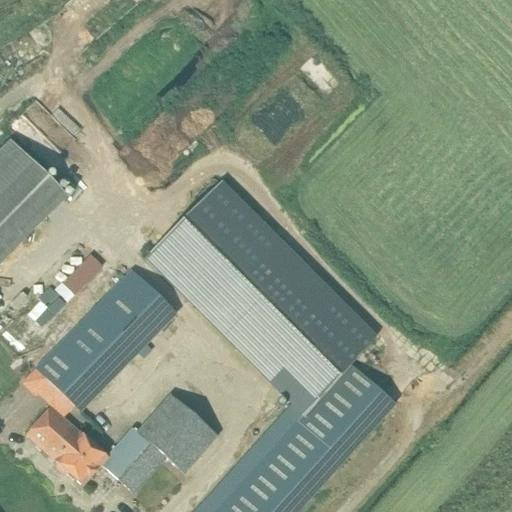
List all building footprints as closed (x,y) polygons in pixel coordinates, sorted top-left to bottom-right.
[(10,142),(0,151),(0,266),(67,197),(10,142)] [(299,511),(302,510),(395,407),(350,366),(375,335),(221,182),(146,259),(173,285),(262,374),(305,416),(257,469),(216,511),(299,511)] [(34,372),(78,414),(176,315),(132,272),(34,372)] [(28,290),(5,314),(31,338),(66,301),(50,285),(37,298),(28,290)] [(108,459),(101,466),(119,482),(151,446),(164,458),(183,475),(217,437),(170,396),(137,434),(132,429),(107,458),(108,459)] [(51,408),(25,435),(82,487),(101,466),(108,459),(107,458),(106,458),(79,433),(79,434),(65,421),(51,408)]
